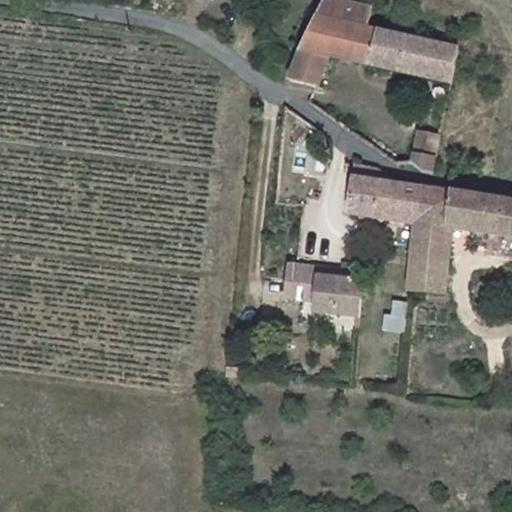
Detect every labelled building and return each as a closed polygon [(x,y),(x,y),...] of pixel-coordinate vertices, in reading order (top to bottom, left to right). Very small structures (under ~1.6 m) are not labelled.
[(357,0),(321,0),(318,16),(311,51),(308,88),(336,94),(342,60),(452,84),(458,48),(366,27),(371,3),(357,0)] [(440,174),(448,134),(431,130),(424,166),(426,172),(440,174)] [(420,227),(425,191),(392,186),(386,179),(374,168),(359,165),(351,215),(420,227)] [(511,205),(425,191),(420,227),(412,292),(416,293),(448,298),(456,233),(511,241),(511,205)] [(363,322),(368,276),(349,274),(347,286),(325,283),(326,271),(298,268),(294,301),(309,302),(306,329),(320,330),(322,318),(363,322)] [(326,271),(325,283),(347,286),(349,274),(326,271)]
